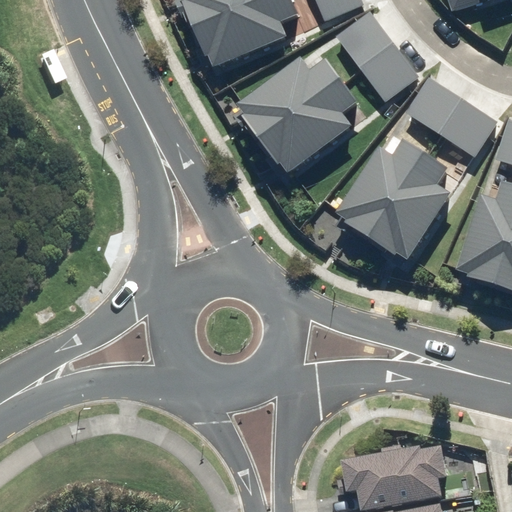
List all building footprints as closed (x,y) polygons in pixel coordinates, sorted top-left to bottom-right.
[(217,60),(222,70),(295,38),(289,24),(308,16),(300,0),(186,0),(180,3),(183,11),(191,7),(215,61),(217,60)] [(319,0),(330,24),(369,8),(366,0),(319,0)] [(452,0),(457,14),(498,0),(452,0)] [(365,71),(390,105),(424,79),(399,45),(374,14),(340,40),(365,71)] [(290,166),(297,175),(361,128),(351,115),(368,103),(336,60),(319,73),(310,60),(246,107),(254,117),(251,119),(288,167),(290,166)] [(444,138),(478,160),(502,124),(468,102),(434,79),(410,115),(444,138)] [(511,165),(511,128),(501,162),(511,165)] [(405,256),(416,263),(460,198),(446,188),(457,171),(413,142),(402,158),(388,149),(344,216),(354,223),(352,225),(403,259),(405,256)] [(511,184),(509,183),(503,203),(489,198),(464,274),(475,277),(474,280),(511,292),(511,184)] [(382,453),(347,459),(352,492),(363,490),(366,510),(448,497),(445,477),(453,476),(448,445),(426,448),(425,445),(405,448),(405,444),(382,448),(382,453)] [(448,511),(447,503),(401,511),(401,510),(389,511),(448,511)]
